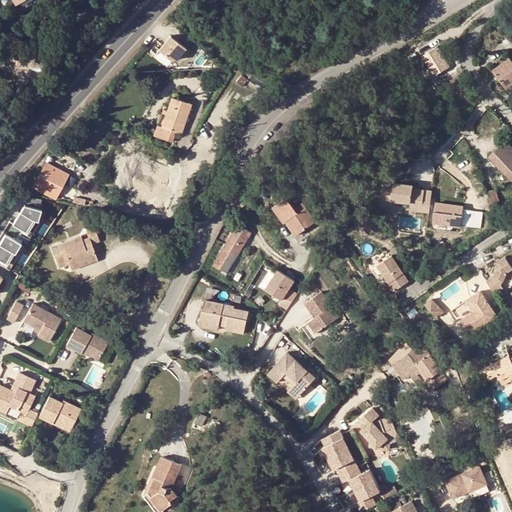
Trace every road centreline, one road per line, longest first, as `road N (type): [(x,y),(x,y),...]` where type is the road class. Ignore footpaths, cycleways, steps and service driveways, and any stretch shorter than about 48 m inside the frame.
road 1 (residential): [(155,332),(263,120),(456,0)]
road 2 (residential): [(155,332),(237,387),(338,511)]
road 3 (tertiary): [(161,0),(0,181)]
road 4 (residential): [(67,511),(155,332)]
road 5 (residential): [(501,0),(467,45),(472,73),(511,108)]
road 6 (unknown): [(301,461),(383,371)]
